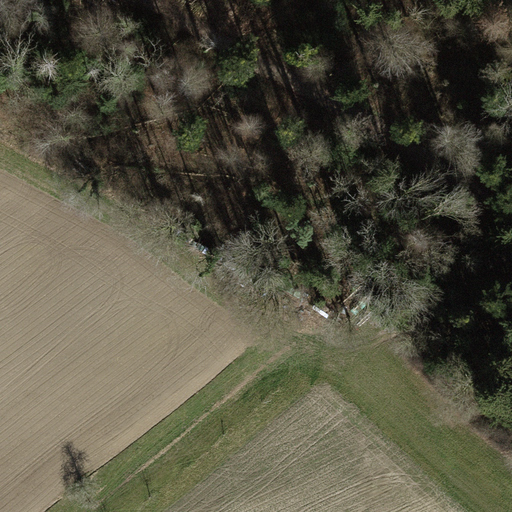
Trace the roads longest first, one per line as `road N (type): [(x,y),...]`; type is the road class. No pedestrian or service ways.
road 1 (track): [(159,0),(511,218)]
road 2 (track): [(511,250),(399,322)]
